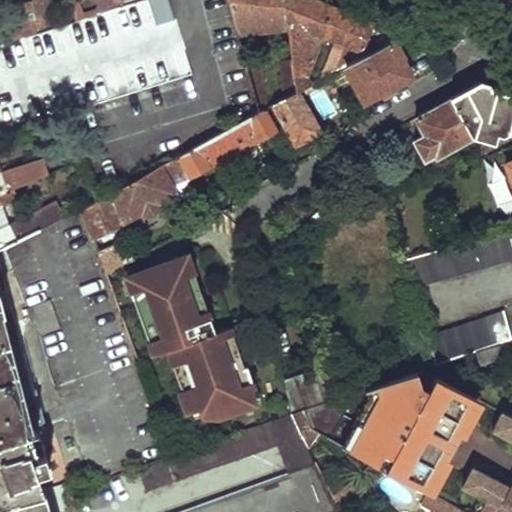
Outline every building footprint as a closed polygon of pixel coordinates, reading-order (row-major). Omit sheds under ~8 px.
[(20,0),(16,0),(4,3),(11,32),(25,28),(20,0)] [(34,0),(20,0),(25,28),(37,25),(34,0)] [(34,0),(37,25),(50,22),(48,0),(34,0)] [(97,0),(78,0),(75,1),(76,14),(99,8),(97,0)] [(284,0),(228,0),(238,34),(289,29),(284,0)] [(401,34),(316,0),(284,0),(289,29),(294,68),(298,91),(311,83),(308,75),(325,34),(336,40),(323,77),(345,65),(391,39),(401,34)] [(54,5),(55,20),(76,14),(75,1),(54,5)] [(391,39),(345,65),(365,98),(382,89),(393,83),(410,73),(391,39)] [(294,68),(281,70),(285,98),(298,91),(294,68)] [(260,70),(250,74),(261,111),(264,109),(271,106),(260,70)] [(511,88),(481,77),(451,94),(474,133),(492,140),(511,127),(511,88)] [(393,83),(382,89),(385,94),(396,88),(393,83)] [(285,98),(275,103),(292,134),(315,122),(298,91),(285,98)] [(451,94),(416,114),(425,130),(415,136),(425,156),(436,150),(438,153),(474,133),(451,94)] [(261,111),(181,156),(186,164),(191,174),(275,128),(264,109),(261,111)] [(315,122),(292,134),(297,141),(319,130),(315,122)] [(0,137),(0,148),(23,143),(21,132),(0,137)] [(43,154),(15,165),(19,175),(8,180),(12,191),(49,174),(43,154)] [(176,158),(180,167),(186,164),(181,156),(176,158)] [(163,165),(168,173),(180,167),(176,158),(163,165)] [(163,165),(85,207),(96,239),(141,214),(143,219),(164,208),(162,203),(179,194),(168,173),(163,165)] [(0,248),(59,219),(55,207),(12,227),(10,224),(0,228),(0,248)] [(511,226),(406,257),(414,287),(511,258),(511,226)] [(0,442),(43,427),(46,426),(41,407),(0,254),(0,442)] [(219,417),(260,403),(247,366),(245,367),(230,326),(216,332),(193,264),(178,256),(172,260),(171,262),(139,273),(143,285),(131,290),(153,355),(168,350),(181,389),(179,390),(186,411),(200,406),(203,415),(219,417)] [(511,325),(505,307),(428,334),(436,364),(502,341),(511,338),(511,325)] [(329,366),(312,371),(324,403),(340,397),(329,366)] [(477,398),(422,369),(340,397),(324,403),(313,407),(300,411),(307,431),(425,491),(477,398)] [(312,371),(300,375),(313,407),(324,403),(312,371)] [(313,407),(300,375),(283,381),(291,415),(300,411),(313,407)] [(511,416),(503,412),(493,430),(511,439),(511,416)] [(291,415),(139,467),(148,488),(280,443),(290,474),(316,465),(291,415)] [(43,427),(0,442),(0,504),(43,492),(39,473),(54,468),(43,427)] [(471,511),(511,511),(511,486),(511,487),(470,464),(459,485),(480,495),(471,511)] [(43,492),(0,504),(0,511),(53,511),(76,505),(68,482),(43,492)] [(465,511),(450,504),(425,491),(422,497),(433,502),(429,510),(432,511),(465,511)]
